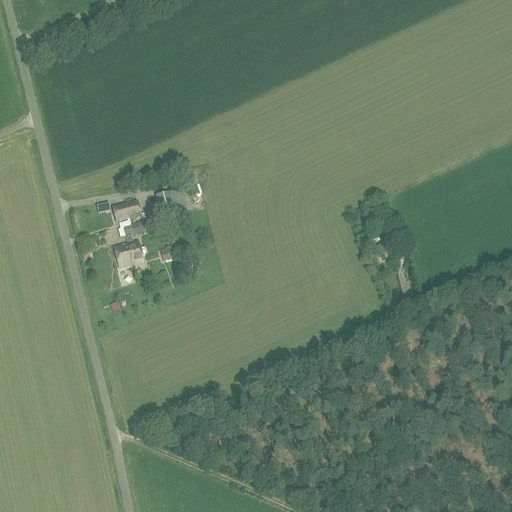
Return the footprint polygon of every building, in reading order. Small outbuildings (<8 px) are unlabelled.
[(188,214),(183,191),(172,194),(172,193),(157,197),(162,220),(169,219),(171,225),(180,223),(178,216),(188,214)] [(125,205),(129,219),(141,216),(137,202),(125,205)] [(116,222),(129,219),(125,205),(112,208),(116,222)] [(122,238),(133,236),(129,221),(119,223),(122,238)] [(129,221),(133,236),(145,233),(143,224),(131,228),(129,221)] [(134,266),(143,264),(141,256),(145,255),(146,253),(145,249),(143,248),(139,249),(138,242),(129,244),(130,250),(127,250),(129,261),(132,260),(134,266)] [(130,250),(129,244),(113,248),(118,269),(134,266),(132,260),(129,261),(127,250),(130,250)] [(163,262),(184,256),(182,246),(159,253),(163,262)] [(416,298),(407,259),(395,262),(396,269),(397,269),(405,301),(416,298)]
